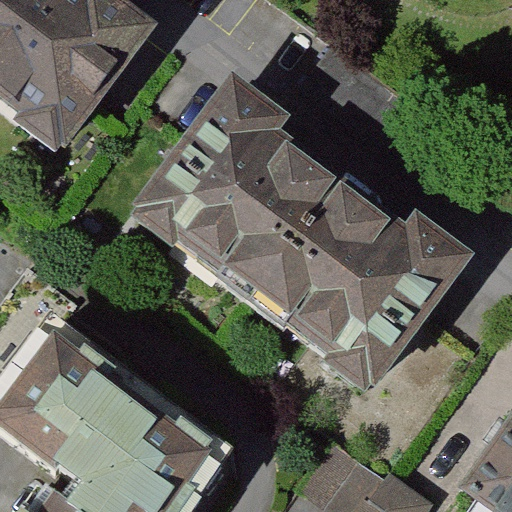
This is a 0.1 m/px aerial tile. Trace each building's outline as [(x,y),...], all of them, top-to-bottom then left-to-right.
[(150,42),(95,0),(0,0),(0,100),(28,122),(22,129),(60,159),(150,42)] [(482,161),(336,50),(304,92),(450,203),(482,161)] [(278,147),(287,136),(233,95),(136,224),(180,256),(186,248),(262,305),(344,197),(278,147)] [(412,247),(344,197),(262,305),(342,365),(336,373),(373,401),(471,272),(421,235),(412,247)] [(96,508),(93,511),(209,511),(231,482),(65,351),(0,436),(0,455),(64,500),(70,491),(96,508)] [(511,511),(511,428),(467,491),(482,501),(474,511),(511,511)] [(327,511),(364,511),(387,480),(336,445),(302,494),(327,511)] [(439,511),(441,510),(396,477),(377,504),(388,511),(439,511)]
